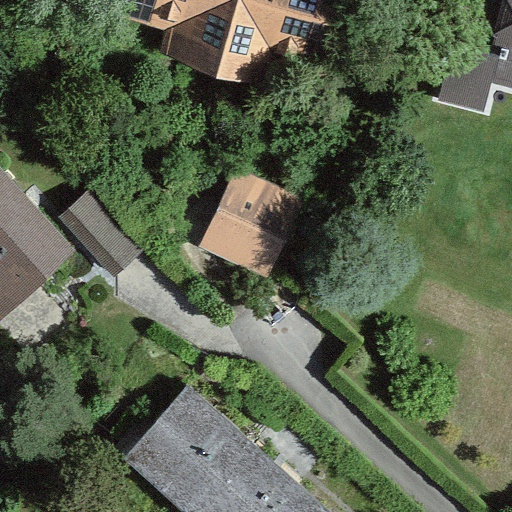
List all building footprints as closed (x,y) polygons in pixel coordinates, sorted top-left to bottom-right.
[(114,0),(105,31),(170,49),(163,72),(266,101),(275,68),(341,87),(365,0),(114,0)] [(511,13),(493,101),(511,105),(511,13)] [(244,164),(207,236),(273,271),(306,198),(244,164)] [(0,180),(0,319),(12,332),(82,266),(0,180)] [(100,185),(64,213),(114,266),(146,239),(100,185)] [(313,511),(192,406),(132,474),(175,511),(313,511)]
